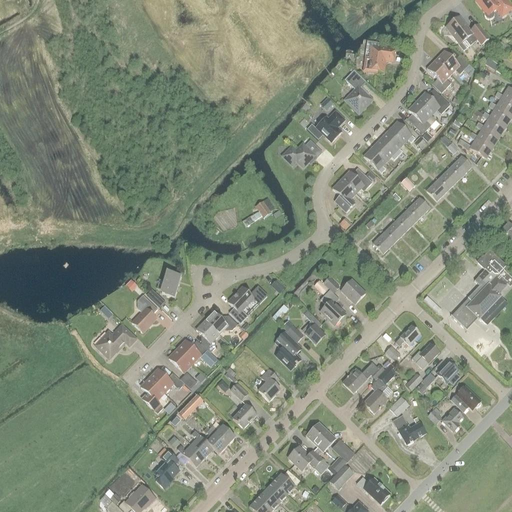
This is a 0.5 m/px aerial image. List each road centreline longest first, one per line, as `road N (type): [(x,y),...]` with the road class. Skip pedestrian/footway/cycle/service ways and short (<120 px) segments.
road 1 (residential): [(326,231),(316,206),(319,184),(404,92),(420,33),(451,0)]
road 2 (residential): [(128,382),(217,284),(286,259),(326,231)]
road 3 (residential): [(315,392),(199,511)]
road 4 (residential): [(511,192),(403,300)]
road 5 (residential): [(420,494),(315,392)]
road 6 (residential): [(510,398),(403,300)]
road 7 (residential): [(420,494),(510,398)]
road 8 (residential): [(403,300),(315,392)]
